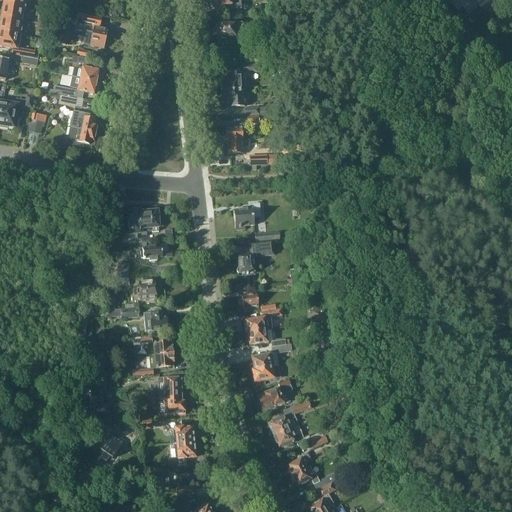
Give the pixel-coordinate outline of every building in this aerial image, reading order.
[(210,0),(212,1),(212,2),(213,7),(219,7),(224,6),(224,8),(225,14),(237,13),(236,3),(233,4),(232,0),(210,0)] [(478,7),(472,0),(450,0),(449,1),(458,12),(457,13),(461,18),(462,17),(464,19),(478,7)] [(2,9),(0,17),(22,21),(23,14),(25,14),(26,7),(4,3),(3,9),(2,9)] [(78,14),(76,23),(94,26),(94,27),(93,28),(92,31),(93,32),(93,33),(87,32),(84,45),(90,46),(90,47),(103,49),(107,29),(103,28),(103,25),(102,25),(102,26),(100,25),(101,19),(78,14)] [(0,17),(0,25),(0,26),(0,27),(0,31),(21,35),(22,30),(20,29),(22,21),(0,17)] [(213,28),(213,34),(214,34),(214,36),(220,36),(221,39),(225,39),(226,37),(235,37),(236,39),(242,39),(242,23),(235,23),(235,24),(225,24),(225,23),(224,23),(223,23),(218,23),(218,26),(214,26),(214,28),(213,28)] [(0,46),(6,48),(5,48),(9,49),(9,48),(10,48),(13,49),(12,55),(23,57),(37,59),(38,54),(35,54),(35,51),(18,48),(21,35),(0,31),(0,46)] [(77,48),(76,55),(87,57),(88,50),(77,48)] [(23,57),(22,64),(37,66),(38,59),(37,59),(23,57)] [(74,57),(73,63),(86,66),(88,60),(74,57)] [(0,58),(0,80),(5,81),(9,60),(0,58)] [(74,67),(72,77),(98,82),(99,78),(98,77),(99,71),(82,67),(82,69),(74,67)] [(222,83),(221,83),(222,92),(242,91),(242,84),(243,84),(242,75),(230,75),(230,77),(222,78),(222,83)] [(72,77),(70,87),(78,89),(77,90),(82,91),(94,94),(95,88),(97,87),(98,82),(72,77)] [(48,92),(48,93),(53,94),(53,93),(70,97),(72,90),(54,86),(53,91),(49,90),(49,92),(48,92)] [(299,89),(285,90),(286,105),(300,104),(299,89)] [(242,91),(222,92),(222,100),(223,100),(224,105),(232,105),(232,107),(244,107),(244,99),(243,99),(242,91)] [(2,103),(0,116),(0,127),(7,129),(8,127),(16,128),(18,119),(16,119),(16,114),(17,108),(24,109),(24,107),(31,108),(33,97),(30,96),(26,95),(25,101),(16,99),(15,101),(11,100),(10,104),(2,103)] [(59,100),(58,104),(75,108),(77,99),(60,96),(59,100)] [(259,108),(244,109),(245,116),(246,116),(266,115),(266,108),(259,109),(259,108)] [(70,128),(96,134),(98,125),(94,124),(95,120),(91,119),(90,119),(91,115),(74,111),(72,118),(71,119),(70,125),(70,127),(70,128)] [(32,113),(31,120),(45,123),(46,116),(32,113)] [(266,115),(246,116),(247,123),(267,122),(267,115),(266,115)] [(31,120),(28,131),(30,132),(39,134),(40,134),(42,123),(31,120)] [(226,135),(224,136),(225,138),(226,139),(226,140),(226,141),(245,141),(244,127),(225,128),(226,135)] [(70,128),(68,136),(71,137),(69,145),(83,148),(84,144),(92,146),(93,142),(94,142),(95,141),(97,140),(97,136),(96,135),(96,134),(70,128)] [(245,141),(226,141),(226,143),(227,143),(227,155),(236,155),(237,156),(239,155),(240,154),(241,154),(243,154),(243,147),(249,147),(249,141),(245,141)] [(297,151),(294,158),(300,160),(303,153),(297,151)] [(266,155),(250,155),(250,165),(252,165),(266,165),(269,165),(269,158),(269,154),(266,155)] [(252,210),(233,212),(235,231),(244,230),(244,227),(253,226),(253,218),(260,218),(258,205),(252,206),(252,210)] [(126,214),(124,215),(125,234),(134,233),(134,238),(141,237),(139,213),(139,212),(126,213),(126,214)] [(134,238),(132,238),(132,243),(146,242),(145,236),(146,236),(146,228),(152,227),(152,232),(159,231),(158,218),(159,217),(160,217),(160,216),(160,215),(160,214),(160,213),(159,213),(159,212),(158,212),(157,212),(139,213),(141,237),(134,238)] [(278,234),(254,236),(255,242),(279,240),(278,234)] [(238,267),(236,270),(237,272),(238,274),(239,274),(240,277),(241,277),(240,276),(254,275),(252,258),(274,256),(272,241),(248,244),(249,254),(238,255),(238,254),(237,254),(239,267),(238,267)] [(142,250),(140,250),(141,258),(143,258),(143,259),(149,259),(149,262),(157,261),(156,258),(172,257),(172,252),(168,253),(162,253),(161,247),(142,248),(142,250)] [(118,263),(117,269),(128,271),(129,265),(118,263)] [(116,277),(116,280),(127,278),(128,271),(117,269),(116,277)] [(139,289),(137,289),(137,294),(139,294),(140,300),(156,298),(154,280),(138,282),(139,289)] [(242,295),(241,296),(243,309),(258,307),(256,294),(242,296),(242,295)] [(111,311),(108,311),(108,312),(109,317),(121,316),(121,319),(138,317),(138,308),(132,309),(124,309),(114,310),(111,311)] [(151,313),(143,313),(145,331),(152,331),(167,329),(167,328),(169,327),(168,322),(166,321),(166,316),(165,316),(165,311),(160,312),(160,309),(152,309),(152,313),(151,313)] [(280,311),(260,314),(260,319),(262,318),(264,318),(264,319),(269,318),(269,319),(281,317),(280,311)] [(322,315),(311,317),(312,323),(323,321),(322,315)] [(260,319),(244,321),(245,334),(247,334),(263,331),(266,331),(270,330),(269,319),(269,318),(264,319),(264,318),(262,318),(260,319)] [(263,331),(247,334),(249,345),(267,343),(266,331),(263,331)] [(150,337),(133,338),(133,346),(148,345),(151,345),(151,344),(150,337)] [(274,342),(271,342),(272,349),(285,347),(289,346),(288,340),(284,341),(274,342)] [(148,345),(147,349),(147,352),(149,356),(173,354),(172,346),(171,342),(154,344),(151,344),(151,345),(148,345)] [(285,347),(272,349),(272,354),(275,354),(285,352),(289,352),(290,350),(289,346),(285,347)] [(173,354),(149,356),(150,368),(156,368),(174,367),(173,363),(174,363),(173,354)] [(252,363),(250,363),(251,370),(269,367),(271,367),(278,366),(275,354),(272,354),(269,355),(251,358),(252,363)] [(330,359),(319,362),(320,368),(332,366),(330,359)] [(269,367),(251,370),(254,383),(272,380),(280,378),(278,366),(271,367),(269,367)] [(152,369),(132,371),(133,378),(153,376),(152,369)] [(163,379),(158,379),(159,391),(164,391),(181,390),(181,388),(183,387),(183,382),(181,381),(181,379),(163,379)] [(259,399),(257,400),(260,407),(261,407),(262,409),(274,405),(275,408),(284,404),(289,402),(286,393),(292,391),(288,380),(278,384),(280,389),(258,397),(259,399)] [(104,381),(92,381),(93,393),(102,393),(105,393),(104,381)] [(337,382),(330,384),(333,393),(340,390),(337,382)] [(164,391),(159,391),(159,403),(164,403),(182,402),(182,397),(183,397),(183,392),(182,392),(181,390),(164,391)] [(93,393),(89,393),(90,405),(103,405),(102,393),(93,393)] [(164,403),(159,403),(159,416),(164,415),(184,415),(184,402),(182,402),(164,403)] [(308,402),(290,408),(293,415),(294,415),(310,409),(308,402)] [(110,405),(87,406),(87,418),(110,417),(110,405)] [(286,416),(268,424),(270,428),(270,429),(270,430),(270,431),(270,432),(271,435),(272,435),(273,436),(292,429),(298,426),(294,415),(293,415),(290,408),(284,411),(286,416)] [(131,424),(118,425),(119,435),(132,433),(131,431),(134,430),(134,426),(131,426),(131,424)] [(96,425),(96,433),(105,433),(105,425),(96,425)] [(175,436),(169,436),(170,444),(192,442),(192,437),(193,437),(192,432),(194,430),(193,427),(192,426),(174,428),(175,436)] [(273,439),(274,442),(275,443),(276,444),(278,449),(296,442),(298,447),(311,442),(308,436),(303,438),(299,426),(298,426),(292,429),(273,436),(273,437),(273,438),(273,439)] [(88,449),(80,462),(92,471),(101,458),(106,461),(109,457),(113,459),(121,447),(125,442),(118,437),(112,433),(100,450),(97,448),(93,453),(88,449)] [(325,436),(311,442),(314,449),(328,443),(325,436)] [(192,442),(170,444),(171,451),(174,451),(175,459),(177,458),(177,460),(178,460),(178,466),(186,465),(185,459),(195,458),(197,456),(196,453),(194,452),(194,446),(192,447),(192,442)] [(363,443),(357,446),(361,454),(367,451),(363,443)] [(291,464),(287,466),(288,469),(288,470),(288,471),(287,472),(289,476),(291,476),(291,477),(309,468),(307,463),(310,462),(306,455),(300,458),(300,459),(290,463),(291,464)] [(292,478),(291,478),(293,483),(294,482),(294,484),(295,483),(297,486),(301,484),(301,485),(312,480),(318,490),(330,483),(336,480),(333,474),(327,477),(318,481),(314,473),(312,474),(309,468),(291,477),(292,478)] [(146,470),(146,482),(149,482),(157,482),(157,471),(147,470),(146,470)] [(322,499),(307,508),(309,511),(327,511),(335,508),(335,507),(334,508),(326,494),(334,490),(330,483),(318,490),(322,499)] [(177,487),(177,494),(194,495),(194,488),(177,487)] [(383,495),(382,501),(384,504),(392,499),(388,492),(383,495)] [(102,505),(93,506),(93,511),(134,511),(134,506),(124,506),(124,496),(115,496),(116,507),(102,507),(102,505)]
